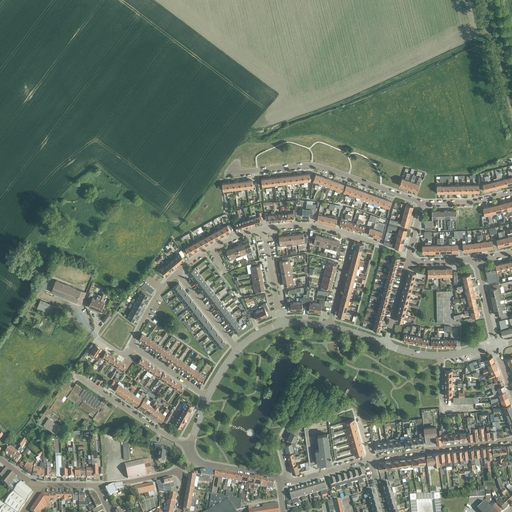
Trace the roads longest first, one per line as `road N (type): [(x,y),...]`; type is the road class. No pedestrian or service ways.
road 1 (residential): [(422,202),(317,165),(225,173)]
road 2 (residential): [(369,458),(511,438)]
road 3 (residential): [(188,445),(71,372)]
